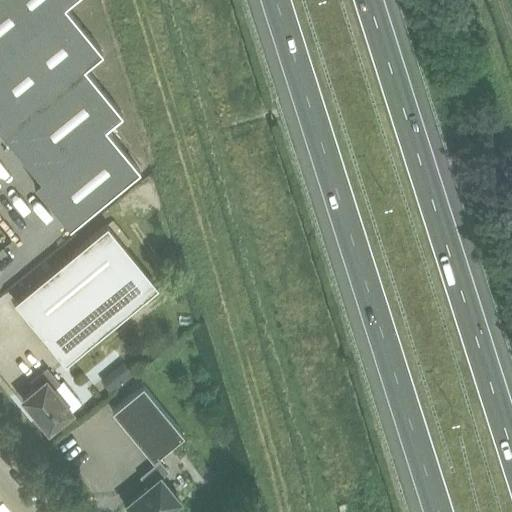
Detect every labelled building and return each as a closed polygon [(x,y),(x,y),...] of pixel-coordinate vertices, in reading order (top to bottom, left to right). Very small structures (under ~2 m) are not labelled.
[(0,0),(0,56),(68,0),(0,0)] [(69,0),(68,0),(0,56),(0,130),(2,132),(102,50),(64,5),(69,0)] [(34,184),(121,112),(84,66),(102,51),(102,50),(2,132),(40,178),(34,183),(34,184)] [(121,112),(34,184),(69,227),(140,169),(105,126),(122,112),(121,112)] [(13,300),(64,362),(157,286),(106,224),(13,300)] [(36,386),(22,398),(48,430),(71,410),(53,388),(59,383),(46,367),(31,380),(36,386)] [(152,459),(183,433),(142,383),(111,409),(152,459)] [(162,511),(178,499),(159,476),(167,470),(159,461),(140,476),(148,485),(126,503),(133,511),(162,511)]
